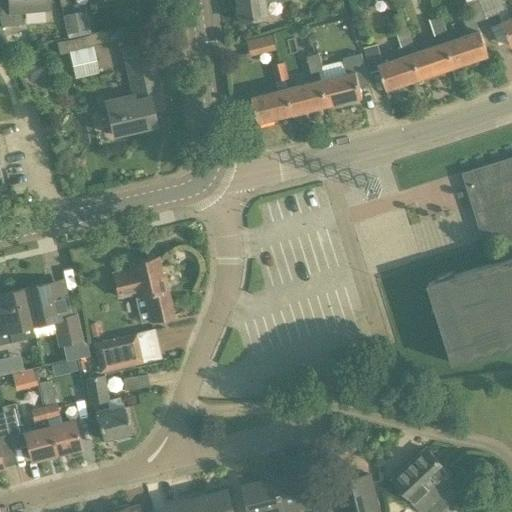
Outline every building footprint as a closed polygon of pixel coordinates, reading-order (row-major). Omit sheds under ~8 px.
[(23,15),(52,11),(50,0),(7,0),(10,16),(0,17),(0,20),(3,30),(24,27),(23,15)] [(237,0),(241,22),(269,19),(266,2),(280,0),(237,0)] [(476,22),(491,16),(484,0),(473,0),(467,3),(472,14),(476,22)] [(484,0),(491,16),(506,9),(502,0),(484,0)] [(66,34),(87,29),(89,29),(85,10),(62,16),(66,34)] [(445,43),(454,68),(488,56),(479,31),(476,22),(472,14),(463,18),(468,35),(445,43)] [(434,37),(447,33),(441,16),(429,20),(434,37)] [(511,47),(511,46),(511,18),(502,23),(511,47)] [(387,90),(420,79),(412,54),(410,45),(414,44),(408,28),(396,32),(400,47),(397,48),(401,58),(382,64),(377,45),(364,49),(371,74),(380,71),(387,90)] [(276,49),(272,36),(247,42),(251,55),(276,49)] [(420,79),(454,68),(445,43),(412,54),(420,79)] [(122,49),(134,101),(106,108),(112,136),(154,126),(150,109),(161,107),(147,44),(122,49)] [(74,80),(98,74),(91,46),(68,52),(74,80)] [(306,57),(310,73),(322,69),(319,54),(306,57)] [(321,81),(327,107),(362,98),(357,78),(367,75),(362,54),(342,59),(347,74),(321,81)] [(275,82),(289,79),(285,62),(272,66),(275,82)] [(293,115),(327,107),(321,81),(286,89),(293,115)] [(258,124),(293,115),(286,89),(252,98),(258,124)] [(511,160),(464,176),(463,174),(462,174),(472,207),(497,199),(511,248),(511,258),(429,285),(453,364),(511,345),(511,160)] [(130,265),(131,267),(111,272),(117,298),(137,293),(139,298),(143,298),(149,324),(173,318),(163,273),(159,273),(155,259),(130,265)] [(23,290),(32,327),(52,322),(57,346),(83,340),(76,313),(68,315),(60,281),(23,290)] [(0,345),(35,337),(32,327),(23,290),(0,295),(0,345)] [(143,362),(136,333),(92,343),(99,373),(143,362)] [(21,352),(0,358),(0,373),(25,367),(21,352)] [(41,406),(54,454),(79,448),(70,413),(58,416),(46,369),(33,372),(41,406)] [(125,390),(148,386),(145,374),(122,378),(125,390)] [(105,403),(107,403),(103,377),(83,380),(87,405),(92,404),(105,403)] [(105,403),(92,404),(95,415),(108,412),(105,403)] [(54,454),(41,406),(29,409),(35,431),(23,435),(20,425),(19,425),(13,404),(0,407),(6,428),(12,450),(26,446),(30,461),(54,454)] [(116,441),(128,438),(128,434),(129,433),(123,408),(108,412),(95,415),(101,441),(114,437),(116,441)] [(0,468),(1,468),(0,463),(0,455),(12,452),(12,450),(6,428),(0,429),(0,468)] [(422,511),(424,511),(456,483),(426,450),(393,480),(422,511)] [(284,511),(315,504),(307,470),(275,478),(284,511)] [(351,479),(334,483),(341,511),(377,511),(368,474),(364,476),(363,472),(350,475),(351,479)] [(283,511),(284,511),(275,478),(243,486),(250,511),(283,511)] [(233,511),(228,489),(196,497),(199,511),(233,511)] [(199,511),(196,497),(164,506),(165,511),(199,511)]
